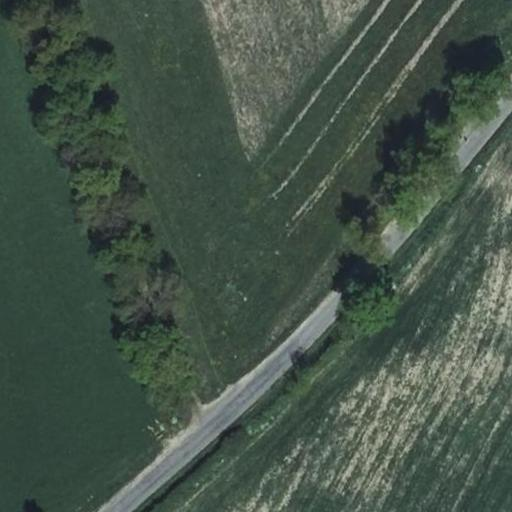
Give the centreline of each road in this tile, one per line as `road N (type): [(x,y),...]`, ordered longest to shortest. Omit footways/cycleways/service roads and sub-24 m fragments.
road 1 (unclassified): [(116,511),(314,333),(511,89)]
road 2 (track): [(213,424),(45,0)]
